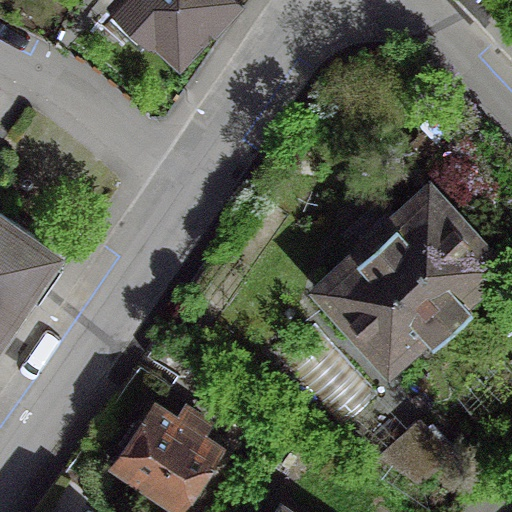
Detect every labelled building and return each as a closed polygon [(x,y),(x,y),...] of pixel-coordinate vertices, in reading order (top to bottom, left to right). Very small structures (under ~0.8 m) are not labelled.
[(226,0),(109,0),(108,1),(148,38),(151,35),(175,58),(226,0)] [(362,268),(352,257),(320,286),(385,357),(417,328),(428,340),(455,316),(440,300),(452,289),(456,293),(488,263),(424,192),(393,220),(403,231),(362,268)] [(0,315),(47,249),(0,215),(0,315)] [(218,368),(167,333),(148,359),(200,394),(218,368)] [(213,446),(150,404),(110,463),(173,506),(213,446)] [(445,453),(421,427),(385,461),(415,481),(445,453)]
